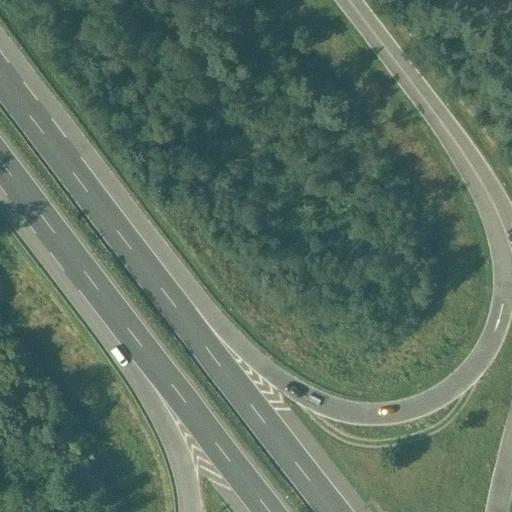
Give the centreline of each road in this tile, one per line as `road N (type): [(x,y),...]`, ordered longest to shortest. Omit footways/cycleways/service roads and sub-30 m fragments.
road 1 (motorway): [(511,266),(495,336),(470,376),(424,408),(385,418),(319,407),(182,320)]
road 2 (motorway): [(346,0),(475,176),(511,255)]
road 3 (motorway): [(182,320),(0,78)]
road 4 (motorway): [(0,161),(169,385)]
road 5 (motorway): [(331,511),(182,320)]
road 6 (motorway): [(169,385),(268,511)]
road 7 (motorway): [(169,385),(189,511)]
